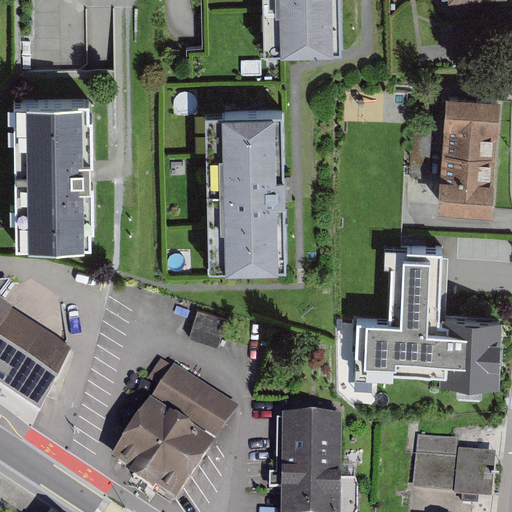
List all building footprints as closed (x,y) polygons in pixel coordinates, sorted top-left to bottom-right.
[(339,0),(268,0),(270,47),(341,45),(339,0)] [(501,99),(446,94),(435,205),(491,210),(501,99)] [(91,98),(14,99),(17,245),(94,244),(91,98)] [(283,108),(206,111),(211,265),(288,262),(283,108)] [(382,312),(353,311),(351,380),(380,380),(381,373),(440,374),(440,380),(499,382),(502,316),(446,314),(449,242),(384,240),(382,312)] [(0,387),(41,415),(72,351),(0,303),(0,387)] [(237,411),(173,369),(109,466),(173,508),(176,502),(217,441),(237,411)] [(343,420),(283,420),(283,511),(361,511),(362,484),(342,484),(343,420)] [(462,441),(424,438),(420,487),(458,490),(458,499),(496,503),(500,462),(461,458),(462,441)]
